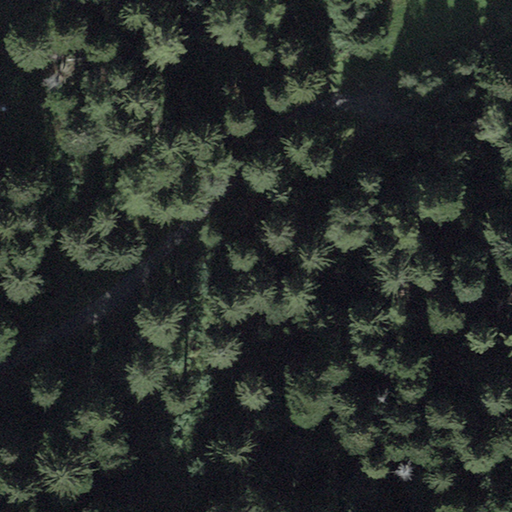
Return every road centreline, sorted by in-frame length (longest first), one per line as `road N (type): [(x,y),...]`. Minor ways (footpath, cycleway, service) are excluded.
road 1 (track): [(0,366),(155,256),(271,129),(339,97)]
road 2 (track): [(339,97),(511,18)]
road 3 (track): [(511,107),(487,120),(441,126),(339,97)]
